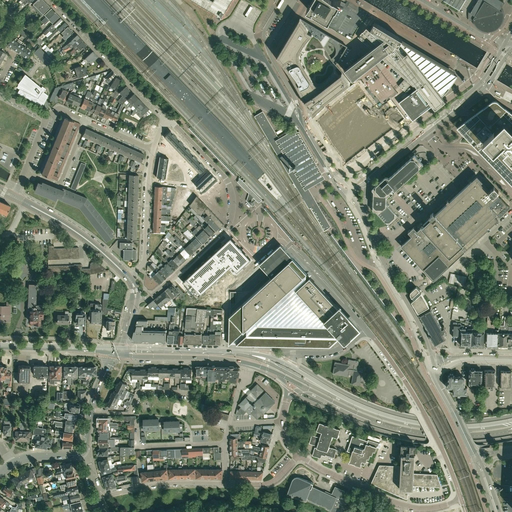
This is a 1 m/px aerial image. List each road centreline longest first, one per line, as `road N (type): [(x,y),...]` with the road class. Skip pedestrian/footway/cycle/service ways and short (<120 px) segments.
road 1 (residential): [(134,299),(146,299),(190,261),(233,209),(226,177),(167,120)]
road 2 (secondary): [(511,421),(442,427),(394,419),(283,362)]
road 3 (secondary): [(304,388),(414,432),(511,430)]
road 4 (unclassified): [(461,499),(412,393),(364,329)]
road 5 (secondary): [(345,197),(427,364)]
road 6 (residential): [(461,499),(409,506),(298,455)]
road 7 (secondary): [(115,354),(238,360),(283,375)]
road 8 (residential): [(167,120),(50,0)]
road 9 (secondary): [(283,362),(252,353),(120,347)]
road 10 (secondary): [(433,361),(364,221)]
road 11 (tertiary): [(13,194),(129,276)]
road 12 (residential): [(322,159),(268,52),(271,39)]
road 13 (unclassified): [(364,329),(273,232)]
road 14 (residential): [(227,483),(144,485),(97,496)]
road 15 (secondary): [(505,42),(482,80),(418,130)]
road 16 (secondary): [(424,134),(484,87),(511,50)]
